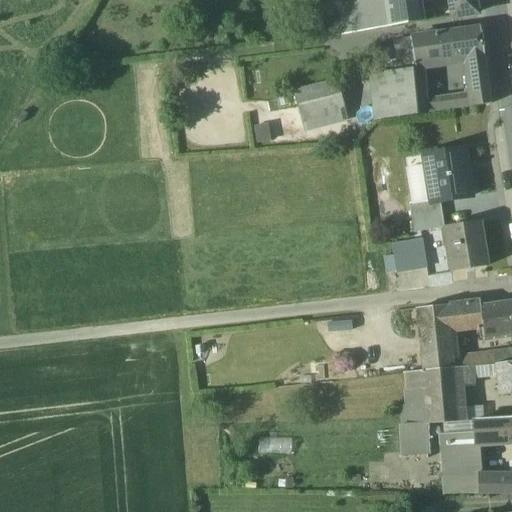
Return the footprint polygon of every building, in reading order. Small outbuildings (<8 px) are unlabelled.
[(337,0),(343,35),(387,28),(382,0),(337,0)] [(415,0),(382,0),(387,28),(419,23),(416,8),(415,0)] [(463,0),(455,1),(416,8),(419,23),(477,13),(474,0),(463,0)] [(479,28),(436,34),(440,62),(466,58),(483,55),(479,28)] [(436,34),(410,38),(411,47),(412,56),(409,57),(410,66),(440,62),(436,34)] [(483,55),(466,58),(471,95),(473,107),(491,104),(483,55)] [(417,70),(373,76),(379,120),(423,115),(421,102),(417,70)] [(337,80),(293,91),(304,133),(348,122),(337,80)] [(471,95),(421,102),(423,115),(473,107),(471,95)] [(462,149),(423,156),(431,201),(431,203),(439,202),(470,197),(462,149)] [(431,201),(409,205),(413,233),(444,228),(439,202),(431,203),(431,201)] [(480,223),(444,228),(451,273),(487,268),(480,223)] [(394,247),(397,273),(426,269),(422,242),(394,247)] [(511,303),(479,311),(476,311),(480,327),(482,340),(511,335),(511,303)] [(478,304),(446,307),(449,331),(480,327),(476,311),(479,311),(478,304)] [(446,307),(415,311),(421,373),(455,370),(449,331),(446,307)] [(511,363),(494,365),(499,396),(511,395),(511,363)] [(455,370),(421,373),(423,392),(455,389),(472,387),(470,368),(455,370)] [(421,373),(406,374),(408,393),(423,392),(421,373)] [(455,389),(423,392),(425,407),(426,425),(459,422),(457,409),(455,389)] [(423,392),(408,393),(409,409),(425,407),(423,392)] [(409,409),(400,410),(401,428),(409,427),(426,425),(425,407),(409,409)] [(511,417),(471,420),(475,444),(475,445),(477,445),(511,443),(511,417)] [(426,425),(409,427),(410,441),(428,439),(426,425)] [(475,444),(440,447),(442,468),(479,465),(477,445),(475,445),(475,444)] [(479,465),(442,468),(444,494),(482,495),(481,480),(479,465)] [(511,494),(511,480),(481,480),(482,495),(511,494)]
